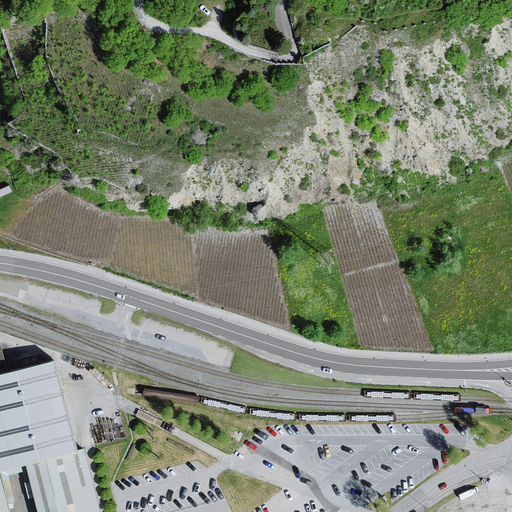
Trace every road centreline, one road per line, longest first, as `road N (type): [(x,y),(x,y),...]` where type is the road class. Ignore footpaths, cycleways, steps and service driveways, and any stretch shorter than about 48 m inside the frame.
road 1 (primary): [(0,262),(322,359),(511,369)]
road 2 (residential): [(139,0),(148,20),(170,29),(213,32),(292,59),(291,0)]
road 3 (motorway): [(0,84),(139,0)]
road 4 (unclassified): [(403,511),(453,475),(511,448)]
